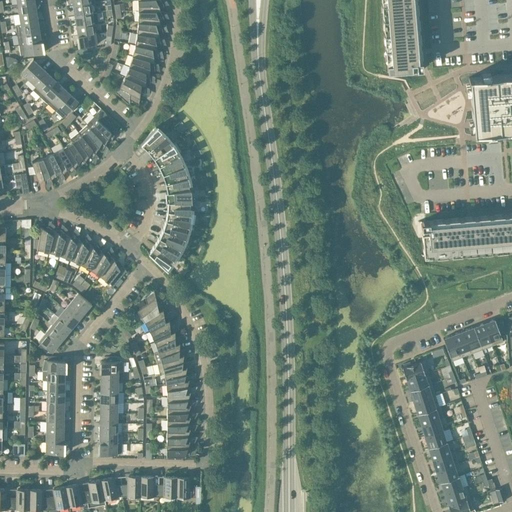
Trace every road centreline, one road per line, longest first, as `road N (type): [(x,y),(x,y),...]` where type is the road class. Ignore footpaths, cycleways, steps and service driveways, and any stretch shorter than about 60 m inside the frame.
road 1 (secondary): [(257,38),(286,320),(288,511)]
road 2 (residential): [(75,461),(208,464),(209,383),(199,343),(171,291),(145,264)]
road 3 (residential): [(511,298),(387,350),(437,511)]
road 4 (residential): [(75,461),(77,350),(145,264)]
road 5 (residential): [(137,133),(57,57),(50,0)]
road 6 (residential): [(174,0),(164,77),(137,133)]
